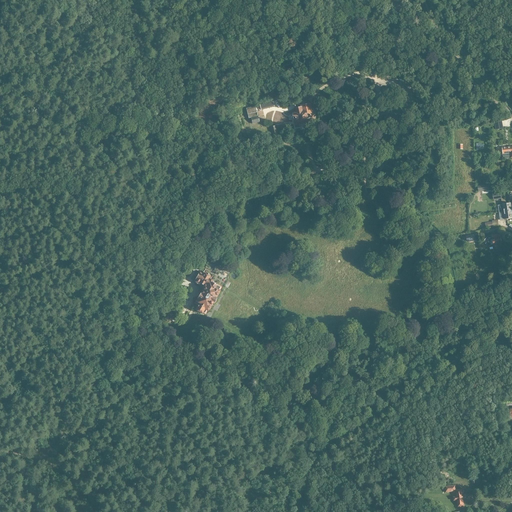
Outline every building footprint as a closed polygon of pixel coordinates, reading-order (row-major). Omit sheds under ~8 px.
[(284,47),(292,59),(304,49),(295,38),(284,47)] [(273,101),(259,104),(261,110),(274,107),(273,101)] [(297,113),(292,113),(295,126),(300,125),(305,124),(305,122),(316,120),(315,114),(314,114),(314,113),(313,113),(310,104),(301,106),(302,107),(296,109),(297,113)] [(255,106),(246,108),(248,118),(250,118),(252,124),(259,122),(255,106)] [(478,184),(478,192),(489,191),(488,183),(478,184)] [(502,204),(503,211),(511,210),(510,203),(502,204)] [(511,212),(511,210),(503,211),(504,214),(503,214),(503,212),(499,213),(500,220),(504,219),(503,216),(504,215),(504,219),(511,218),(511,212)] [(487,236),(488,245),(503,243),(501,233),(487,236)] [(199,283),(203,285),(203,286),(203,287),(203,288),(199,295),(198,294),(196,297),(197,298),(194,303),(197,305),(194,310),(202,315),(202,314),(205,315),(207,311),(208,312),(212,304),(213,304),(213,303),(214,303),(215,302),(216,301),(216,300),(216,299),(216,298),(220,291),(219,290),(221,287),(216,284),(215,286),(210,283),(212,281),(209,279),(208,279),(209,276),(209,275),(206,273),(204,273),(204,275),(199,273),(195,281),(196,281),(195,282),(198,284),(199,283)] [(456,491),(456,497),(453,497),(454,501),(457,500),(458,507),(464,506),(462,489),(456,490),(455,485),(445,486),(445,492),(456,491)]
